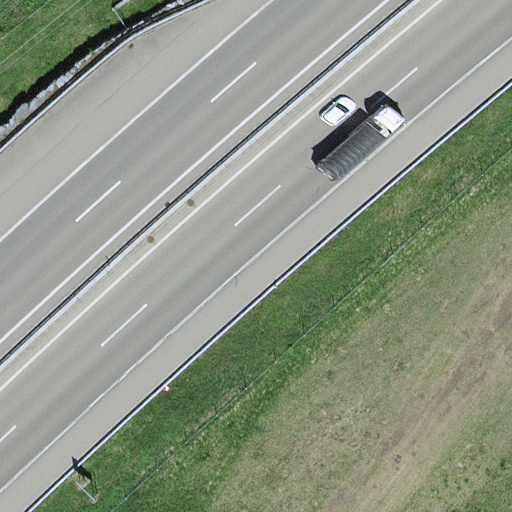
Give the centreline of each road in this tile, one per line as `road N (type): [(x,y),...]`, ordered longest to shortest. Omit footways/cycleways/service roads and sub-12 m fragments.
road 1 (motorway): [(0,451),(66,385),(511,5)]
road 2 (motorway): [(360,0),(0,310)]
